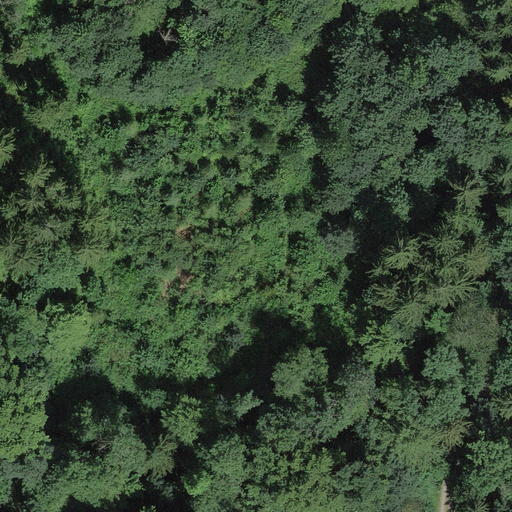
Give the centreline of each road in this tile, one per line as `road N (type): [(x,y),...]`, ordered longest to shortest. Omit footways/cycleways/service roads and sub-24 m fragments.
road 1 (track): [(348,0),(474,181),(490,223),(489,339),(444,511)]
road 2 (track): [(332,469),(354,338),(310,177),(326,73),(354,15)]
